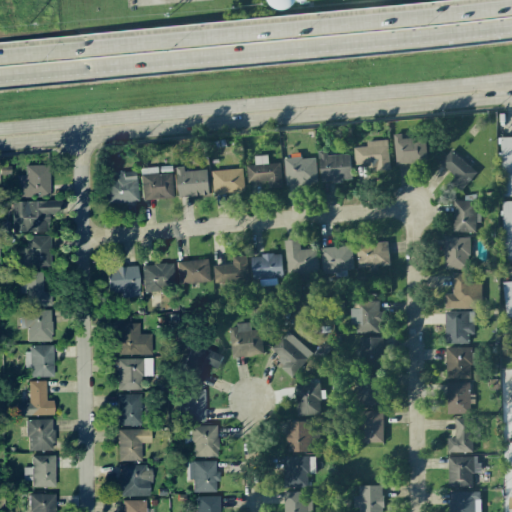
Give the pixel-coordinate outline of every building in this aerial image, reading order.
[(395,164),(426,163),(425,137),(401,138),(401,134),(393,134),(395,164)] [(502,196),(511,195),(511,136),(501,137),(502,196)] [(366,141),(366,147),(353,147),(354,165),(370,164),(370,171),(389,170),(387,140),(366,141)] [(351,181),(350,154),(326,155),(326,150),(319,151),(320,183),(351,181)] [(439,163),(455,177),(450,182),(460,190),(476,173),(451,150),(439,163)] [(247,186),(281,185),(280,163),(267,163),(267,155),(253,156),(254,165),(246,165),(247,186)] [(316,157),(284,158),(285,185),(316,183),(316,157)] [(50,165),(25,165),(25,175),(17,176),(18,197),(51,197),(50,165)] [(140,168),(141,199),(173,198),(172,173),(158,174),(157,167),(140,168)] [(208,195),(207,170),(184,171),(184,167),(176,167),(177,197),(208,195)] [(212,193),(243,192),(242,169),(211,170),(212,193)] [(136,171),(114,172),(115,179),(106,180),(106,203),(137,202),(136,171)] [(476,201),(453,200),(452,232),(475,232),(476,201)] [(13,232),(49,231),(49,214),(62,213),(61,201),(13,202),(13,232)] [(503,261),(511,260),(511,201),(502,201),(503,261)] [(20,247),(20,268),(52,267),(51,235),(27,236),(27,247),(20,247)] [(444,269),(469,269),(468,237),(443,238),(444,269)] [(316,249),(299,249),(299,240),(284,240),(285,278),(317,277),(316,249)] [(357,269),(375,268),(375,265),(389,265),(388,242),(356,243),(357,269)] [(351,246),(320,247),(321,274),(334,273),(334,277),(346,276),(346,269),(352,269),(351,246)] [(252,282),(283,279),(280,253),(250,256),(252,282)] [(213,265),(213,282),(247,281),(246,255),(232,256),(232,265),(213,265)] [(178,283),(209,282),(208,260),(177,261),(178,283)] [(143,292),(174,291),(173,263),(142,264),(143,292)] [(138,266),(107,267),(108,292),(131,291),(132,296),(139,296),(138,266)] [(44,292),(44,271),(26,272),(26,281),(21,281),(21,293),(26,293),(27,306),(51,306),(51,291),(44,292)] [(480,308),(480,283),(469,283),(469,274),(452,273),(452,294),(444,293),(444,308),(480,308)] [(27,342),(52,341),(51,310),(21,310),(21,328),(27,328),(27,342)] [(474,311),(444,312),(445,343),(468,343),(468,334),(474,334),(474,311)] [(151,354),(151,334),(139,334),(139,323),(115,323),(116,355),(151,354)] [(230,356),(261,355),(260,330),(250,330),(250,324),(229,325),(230,356)] [(312,351),(284,331),(271,350),(284,360),(279,367),(293,377),(312,351)] [(359,337),(359,368),(383,367),(382,337),(359,337)] [(216,369),(222,357),(197,343),(181,374),(200,385),(210,366),(216,369)] [(26,345),(27,368),(30,368),(30,377),(53,377),(53,345),(26,345)] [(470,347),(445,347),(445,379),(471,378),(470,347)] [(117,390),(141,390),(141,376),(152,376),(151,358),(117,359),(117,390)] [(381,373),(353,373),(354,406),(381,405),(381,373)] [(45,381),(28,381),(29,403),(16,403),(16,415),(53,415),(53,400),(46,400),(45,381)] [(469,382),(446,383),(447,414),(469,414),(469,382)] [(320,415),(319,384),(294,385),(295,416),(320,415)] [(204,390),(182,390),(182,421),(205,421),(204,390)] [(117,425),(140,426),(141,394),(118,393),(117,425)] [(382,411),(360,411),(360,443),(383,442),(382,411)] [(447,453),(472,452),(472,440),(477,440),(477,426),(471,426),(471,417),(454,418),(455,438),(447,438),(447,453)] [(26,420),(27,451),(53,450),(52,419),(26,420)] [(310,421),(286,421),(286,452),(310,451),(310,421)] [(218,456),(217,425),(184,426),(184,442),(193,442),(193,457),(218,456)] [(118,429),(118,461),(141,460),(141,443),(150,443),(150,429),(118,429)] [(54,455),(31,456),(31,467),(24,467),(24,480),(31,480),(31,487),(54,487),(54,455)] [(283,456),(283,488),(307,487),(307,474),(315,474),(315,456),(283,456)] [(447,457),(448,488),(472,487),(471,473),(479,473),(478,456),(447,457)] [(186,461),(186,480),(192,480),(193,492),(216,491),(215,481),(219,481),(219,470),(216,471),(215,461),(186,461)] [(150,465),(118,466),(119,497),(151,496),(150,465)] [(359,507),(358,511),(382,511),(382,485),(358,486),(358,497),(353,497),(353,508),(359,507)] [(283,511),(311,511),(310,491),(283,492),(283,511)] [(474,511),(474,507),(479,507),(479,491),(448,492),(448,511),(474,511)] [(55,511),(55,494),(29,494),(28,511),(55,511)] [(196,511),(219,511),(220,496),(196,496),(196,511)] [(119,511),(145,511),(145,500),(123,500),(123,510),(119,511)]
